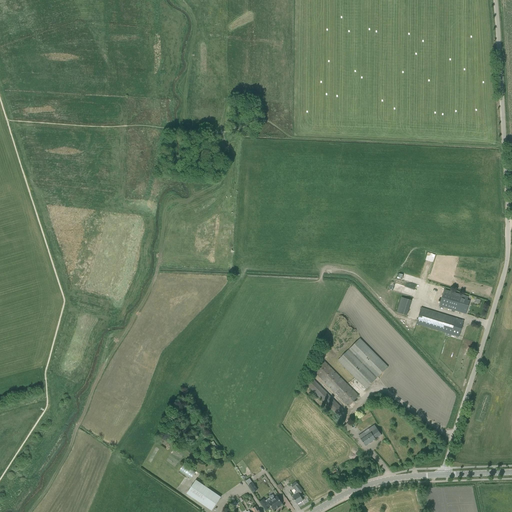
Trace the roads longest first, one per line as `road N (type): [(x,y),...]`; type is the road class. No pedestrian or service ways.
road 1 (unclassified): [(445,475),(507,261),(495,0)]
road 2 (tertiary): [(445,475),(380,481),(313,511)]
